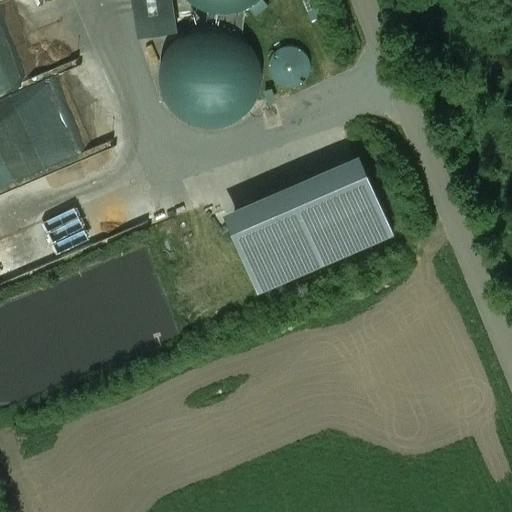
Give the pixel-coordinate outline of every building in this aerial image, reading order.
[(171,0),(132,0),(138,37),(176,31),(171,0)] [(188,0),(192,3),(203,10),(215,13),(223,14),(230,13),(239,11),(245,9),(256,2),(258,0),(188,0)] [(239,11),(230,13),(223,14),(215,13),(214,25),(223,26),(228,27),(233,29),(238,32),(242,35),(245,9),(239,11)] [(252,45),(242,35),(238,32),(233,29),(228,27),(223,26),(214,25),(201,26),(188,30),(177,37),(168,47),(162,59),(159,72),(160,85),(164,98),(171,109),(181,118),(193,124),(206,127),(219,127),(232,123),(243,116),(252,107),(259,95),(262,82),(262,69),(258,56),(252,45)] [(288,46),(285,47),(282,48),(279,49),(276,51),(274,53),(272,56),(270,59),(269,62),(269,64),(268,68),(269,72),(270,75),(272,79),(275,82),(278,84),(281,86),(284,87),(289,88),(294,87),(298,86),(301,85),(303,83),(305,80),(307,78),(309,74),(310,72),(310,69),(310,67),(310,64),(309,62),(309,60),(308,57),(306,55),(304,52),(301,50),(299,49),(296,47),(292,46),(288,46)] [(0,90),(14,85),(0,50),(0,90)] [(77,200),(89,200),(88,236),(79,236),(73,238),(94,238),(150,216),(130,165),(130,166),(121,144),(73,163),(73,183),(77,194),(77,200)] [(359,155),(224,214),(259,294),(394,235),(359,155)]
